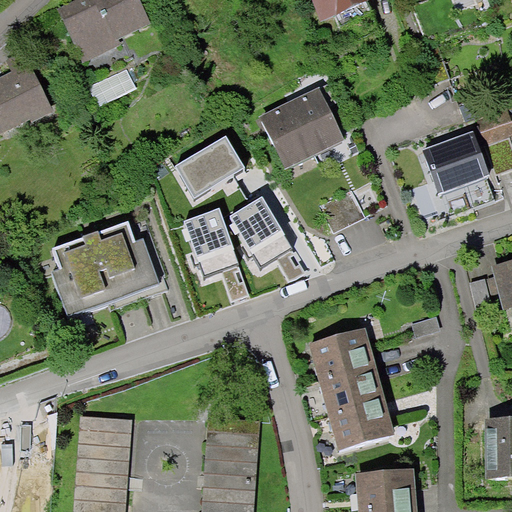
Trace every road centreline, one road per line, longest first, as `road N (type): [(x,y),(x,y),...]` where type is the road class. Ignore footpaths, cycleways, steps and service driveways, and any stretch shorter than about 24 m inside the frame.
road 1 (residential): [(260,317),(0,403)]
road 2 (residential): [(511,223),(260,317)]
road 3 (residential): [(306,511),(289,405),(260,317)]
